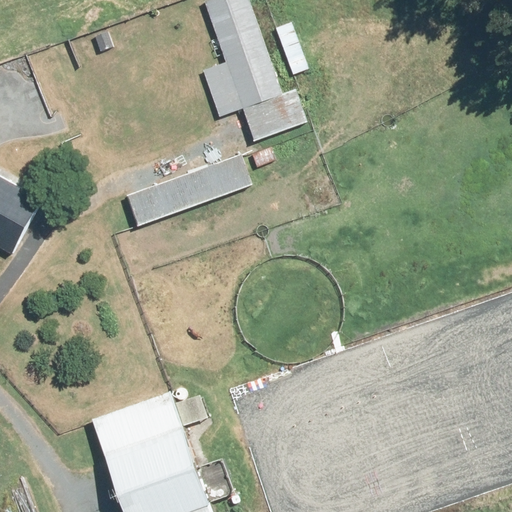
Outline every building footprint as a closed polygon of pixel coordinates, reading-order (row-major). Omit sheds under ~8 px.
[(284,86),(254,0),(208,0),(230,62),(203,71),(219,118),(246,109),(255,136),(312,117),(300,81),(284,86)] [(278,29),(297,73),(318,64),(299,21),(278,29)] [(242,152),(133,192),(147,228),(256,188),(242,152)] [(0,245),(18,254),(49,194),(0,168),(0,245)] [(98,418),(133,511),(224,511),(219,497),(234,491),(222,459),(207,465),(196,435),(221,425),(208,393),(183,402),(178,388),(98,418)]
